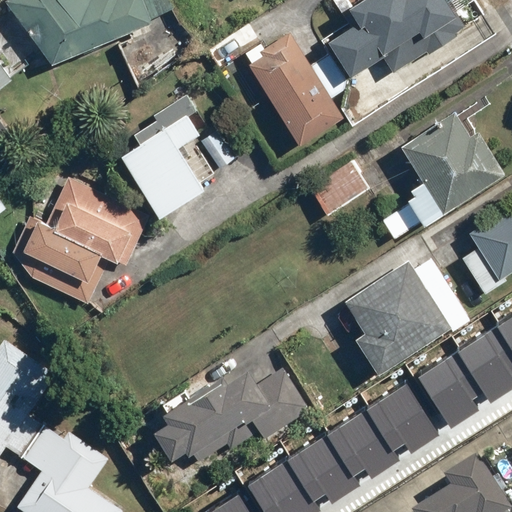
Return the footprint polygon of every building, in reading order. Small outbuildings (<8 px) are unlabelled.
[(7,0),(52,63),(153,22),(152,16),(177,7),(174,0),(7,0)] [(359,25),(329,43),(350,78),(385,56),(394,72),(463,30),(443,0),(368,0),(351,11),(359,25)] [(233,32),(216,43),(225,56),(242,45),(233,32)] [(251,62),(248,64),(299,146),(344,118),(331,97),(350,86),(330,54),(312,65),(291,32),(265,48),(261,43),(245,52),(251,62)] [(0,86),(14,76),(0,57),(0,86)] [(142,142),(123,153),(161,216),(206,189),(180,146),(202,132),(190,113),(199,108),(189,92),(156,112),(160,118),(137,132),(142,142)] [(401,143),(423,179),(410,187),(414,193),(407,197),(409,200),(385,215),(397,235),(421,219),(424,224),(506,173),(479,129),(470,135),(454,110),(401,143)] [(0,114),(0,138),(11,131),(0,114)] [(225,123),(204,139),(224,166),(245,151),(225,123)] [(354,157),(313,184),(330,212),(372,185),(354,157)] [(35,212),(18,249),(37,274),(93,300),(113,254),(130,262),(154,210),(72,173),(51,219),(35,212)] [(0,183),(0,215),(16,205),(1,183),(0,183)] [(481,244),(464,255),(488,292),(511,278),(509,274),(511,271),(511,204),(472,230),(481,244)] [(366,330),(357,336),(379,372),(455,326),(452,322),(469,311),(434,254),(416,265),(411,258),(347,298),(366,330)] [(511,315),(496,326),(511,349),(511,315)] [(511,374),(511,349),(496,326),(457,351),(484,392),(491,402),(511,388),(511,376),(511,375),(511,374)] [(11,333),(0,349),(0,455),(1,456),(12,441),(27,451),(50,418),(35,408),(63,368),(11,333)] [(484,392),(457,351),(417,378),(451,428),(477,410),(471,401),(484,392)] [(170,422),(155,432),(172,460),(186,451),(189,456),(195,452),(199,459),(227,442),(231,447),(260,429),(268,442),(315,413),(288,370),(263,385),(252,368),(230,382),(226,376),(165,414),(170,422)] [(439,432),(407,384),(363,406),(392,451),(405,443),(411,451),(439,432)] [(395,454),(363,406),(323,432),(349,470),(362,462),(368,472),(395,454)] [(52,420),(29,452),(47,464),(21,503),(34,511),(126,511),(129,509),(94,485),(116,453),(76,426),(71,433),(52,420)] [(321,432),(283,458),(309,497),(321,489),(328,500),(355,482),(321,432)] [(511,511),(511,492),(511,491),(504,495),(480,455),(446,476),(454,488),(414,511),(511,511)] [(318,511),(286,464),(249,488),(265,511),(318,511)] [(255,511),(243,492),(212,511),(255,511)]
